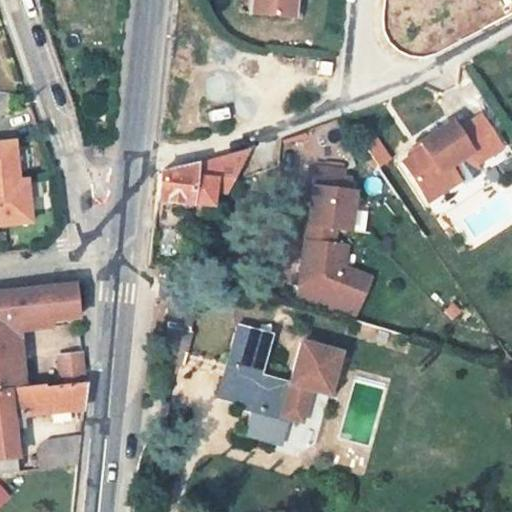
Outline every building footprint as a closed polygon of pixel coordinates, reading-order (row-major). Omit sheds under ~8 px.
[(251,0),(249,13),(291,19),(293,0),(251,0)] [(449,130),(443,121),(412,143),(413,145),(416,149),(406,156),(395,163),(421,201),(453,180),(443,165),(463,152),(470,162),(493,145),(472,115),(449,130)] [(0,217),(33,215),(28,171),(20,172),(16,133),(0,134),(0,217)] [(353,142),(372,168),(382,161),(363,135),(353,142)] [(413,145),(403,152),(406,156),(416,149),(413,145)] [(253,146),(159,171),(156,200),(223,200),(253,146)] [(307,277),(364,303),(378,272),(352,260),(356,239),(343,237),(346,222),(359,224),(366,186),(360,185),(362,172),(355,171),(357,163),(328,158),(307,277)] [(30,326),(91,319),(88,277),(0,287),(0,371),(32,367),(30,326)] [(181,294),(172,355),(190,356),(199,295),(181,294)] [(252,402),(244,426),(279,437),(288,409),(320,420),(343,347),(305,335),(292,375),(264,365),(277,326),(239,314),(237,320),(215,392),(252,402)] [(94,360),(92,334),(71,337),(72,363),(94,360)] [(0,407),(24,402),(96,394),(94,360),(72,363),(32,367),(0,371),(0,407)] [(0,467),(23,464),(24,402),(0,407),(0,467)] [(56,461),(93,456),(93,442),(94,428),(54,429),(56,461)]
